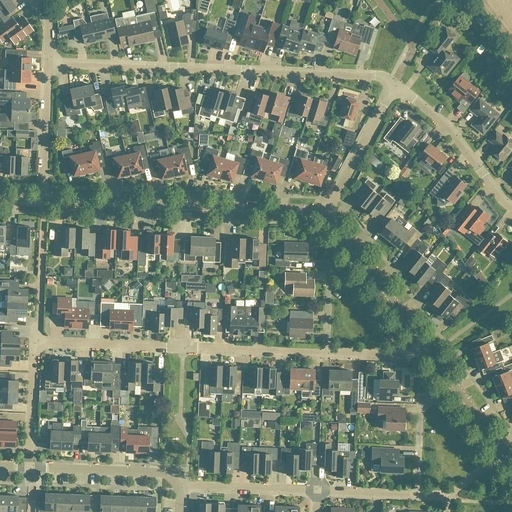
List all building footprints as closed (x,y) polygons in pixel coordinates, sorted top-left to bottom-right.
[(10,1),(9,2),(7,0),(0,0),(0,26),(9,20),(6,16),(15,9),(10,1)] [(198,0),(197,10),(197,12),(205,14),(209,0),(198,0)] [(255,13),(262,15),(266,6),(258,4),(255,13)] [(188,45),(183,26),(190,23),(196,23),(197,12),(197,10),(191,10),(191,15),(186,14),(182,16),(181,20),(182,22),(166,25),(172,48),(188,45)] [(137,25),(141,44),(153,42),(150,28),(157,27),(154,13),(135,17),(137,25)] [(107,14),(100,15),(89,18),(91,24),(95,43),(106,40),(106,38),(114,36),(110,19),(108,19),(107,14)] [(241,14),(234,36),(241,38),(239,45),(241,46),(241,47),(248,49),(249,48),(251,49),(257,28),(250,26),(253,18),(241,14)] [(137,25),(135,17),(123,20),(122,18),(114,20),(120,47),(128,45),(129,47),(141,44),(137,25)] [(9,37),(14,44),(32,31),(23,19),(16,25),(12,20),(0,28),(0,40),(1,42),(9,37)] [(331,19),(327,33),(337,36),(334,45),(333,49),(344,53),(352,26),(345,24),(331,19)] [(81,20),(72,22),(75,33),(81,32),(84,46),(95,43),(91,24),(86,25),(85,24),(81,20)] [(202,45),(221,51),(224,43),(229,44),(234,29),(235,25),(225,22),(222,34),(214,32),(216,26),(207,24),(202,40),(203,40),(202,45)] [(260,52),(263,52),(265,45),(272,47),(279,26),(267,22),(264,30),(257,28),(251,49),(253,49),(253,50),(260,52)] [(298,50),(304,31),(305,26),(291,22),(289,29),(282,27),(277,43),(284,46),(282,49),(297,54),(298,50)] [(352,26),(344,53),(355,56),(360,40),(370,43),(374,30),(364,26),(363,28),(353,25),(352,26)] [(441,38),(430,51),(437,56),(431,63),(432,70),(436,73),(441,73),(445,76),(458,60),(451,54),(449,57),(443,52),(455,37),(445,29),(439,37),(441,38)] [(298,50),(312,55),(313,51),(320,53),(325,36),(317,34),(317,35),(304,31),(298,50)] [(15,59),(15,51),(5,51),(5,59),(11,59),(10,71),(30,72),(31,59),(15,59)] [(4,78),(3,91),(15,91),(16,83),(30,83),(30,72),(10,71),(4,71),(4,78)] [(479,93),(466,83),(469,79),(469,77),(465,75),(463,75),(460,78),(460,77),(447,93),(459,102),(462,98),(470,105),(479,93)] [(94,112),(97,111),(102,110),(99,95),(93,96),(91,86),(80,88),(85,108),(91,107),(91,109),(94,112)] [(124,91),(124,90),(123,87),(110,90),(112,99),(105,101),(108,115),(115,113),(115,109),(127,107),(124,91)] [(80,115),(78,110),(85,108),(80,88),(69,91),(72,103),(64,105),(66,118),(80,115)] [(128,110),(141,107),(142,111),(149,109),(146,95),(139,97),(137,88),(124,90),(124,91),(127,107),(128,110)] [(164,116),(163,110),(171,108),(168,92),(167,89),(154,92),(156,101),(150,103),(154,119),(164,116)] [(181,110),(182,116),(192,113),(189,99),(183,100),(181,89),(168,92),(171,108),(172,112),(181,110)] [(216,118),(223,94),(212,91),(208,104),(202,103),(198,116),(209,120),(210,117),(216,118)] [(231,108),(236,95),(224,91),(223,94),(216,118),(233,124),(237,110),(231,108)] [(5,111),(29,112),(29,100),(15,99),(15,93),(0,92),(0,106),(5,107),(5,111)] [(264,112),(268,97),(249,92),(241,116),(248,118),(247,121),(260,125),(264,112)] [(269,93),(268,97),(264,112),(276,116),(274,121),(281,124),(289,99),(269,93)] [(307,118),(312,100),(306,98),(307,96),(299,94),(295,108),(289,106),(286,116),(299,120),(300,116),(307,118)] [(339,117),(345,119),(344,122),(346,122),(345,128),(356,131),(360,116),(354,114),(357,103),(356,103),(354,100),(348,98),(346,100),(344,99),(339,117)] [(319,102),(312,100),(307,118),(313,120),(312,124),(325,128),(328,118),(322,117),(327,102),(319,100),(319,102)] [(470,111),(475,116),(476,115),(479,117),(472,126),(483,135),(499,116),(479,100),(470,111)] [(0,128),(13,129),(14,123),(28,124),(29,112),(5,111),(5,115),(0,114),(0,128)] [(416,143),(412,139),(419,130),(408,121),(404,126),(402,127),(397,122),(383,139),(390,145),(393,141),(408,153),(416,143)] [(491,153),(502,162),(511,150),(511,142),(504,136),(503,138),(496,132),(488,141),(495,147),(491,153)] [(198,143),(207,143),(207,135),(199,135),(198,143)] [(82,155),(86,174),(99,171),(97,161),(102,159),(99,142),(92,144),(93,146),(89,147),(90,153),(82,155)] [(134,155),(125,156),(130,176),(143,173),(140,162),(146,161),(143,146),(132,149),(134,155)] [(446,159),(429,146),(420,158),(436,171),(446,159)] [(169,158),(174,178),(187,175),(184,164),(191,162),(188,148),(176,150),(178,156),(169,158)] [(206,175),(219,179),(225,160),(216,158),(218,152),(206,148),(202,163),(209,165),(206,175)] [(15,157),(14,175),(26,176),(27,158),(28,158),(29,150),(15,149),(15,157)] [(294,179),(307,183),(312,164),(305,161),(308,153),(296,149),(291,166),(297,168),(294,179)] [(14,175),(15,157),(8,157),(7,151),(0,150),(0,163),(3,164),(3,175),(14,175)] [(161,181),(174,178),(169,158),(167,150),(161,151),(159,153),(160,154),(149,157),(152,171),(158,170),(161,181)] [(71,151),(61,153),(62,156),(65,168),(70,166),(73,177),(86,174),(82,155),(81,151),(72,154),(71,151)] [(130,176),(125,156),(113,159),(111,151),(105,152),(109,169),(114,168),(117,179),(130,176)] [(253,167),(250,177),(263,181),(269,162),(268,162),(260,159),(262,154),(252,151),(247,165),(253,167)] [(269,162),(263,181),(276,185),(279,175),(284,176),(289,162),(270,156),(268,162),(269,162)] [(334,156),(327,169),(334,173),(341,159),(334,156)] [(233,163),(225,160),(219,179),(232,183),(235,173),(241,175),(245,160),(235,157),(233,163)] [(312,164),(307,183),(319,187),(327,162),(322,161),(314,158),(312,164)] [(398,175),(404,179),(410,171),(404,167),(398,175)] [(441,179),(431,191),(439,198),(441,195),(453,204),(462,193),(461,192),(466,186),(455,177),(448,185),(441,179)] [(357,203),(366,210),(378,195),(373,191),(376,187),(367,180),(356,195),(360,198),(357,203)] [(406,194),(410,190),(404,184),(400,187),(406,194)] [(383,217),(395,202),(386,195),(383,199),(378,195),(366,210),(375,218),(379,213),(383,217)] [(464,234),(469,228),(479,236),(484,229),(481,227),(489,217),(477,208),(475,211),(469,206),(453,226),(464,234)] [(390,243),(402,228),(401,227),(405,222),(399,217),(391,211),(382,222),(387,225),(380,234),(390,243)] [(0,251),(4,251),(4,255),(10,255),(10,243),(10,242),(4,242),(5,226),(0,225),(0,251)] [(10,255),(10,256),(16,256),(18,256),(28,257),(28,248),(29,240),(30,234),(29,234),(29,228),(24,227),(17,226),(17,230),(16,243),(10,243),(10,255)] [(407,232),(402,228),(390,243),(400,251),(407,242),(413,246),(417,240),(421,235),(411,227),(407,232)] [(67,248),(74,249),(75,229),(62,229),(62,235),(56,235),(55,256),(66,257),(67,248)] [(88,230),(75,229),(74,249),(82,249),(81,256),(94,257),(94,243),(95,235),(88,235),(88,230)] [(95,237),(94,259),(109,260),(109,250),(115,250),(116,231),(104,230),(103,237),(95,237)] [(121,260),(135,261),(136,238),(128,238),(129,231),(116,231),(115,250),(122,250),(121,260)] [(159,255),(160,236),(154,235),(154,232),(148,232),(148,237),(147,239),(140,239),(140,252),(137,252),(137,266),(145,267),(145,255),(159,255)] [(166,262),(178,263),(179,240),(173,240),(172,238),(172,233),(166,233),(166,236),(160,236),(159,255),(166,255),(166,262)] [(487,252),(495,259),(508,243),(497,235),(495,238),(490,234),(477,251),(484,256),(487,252)] [(202,256),(203,238),(190,238),(190,251),(184,250),(183,262),(194,263),(195,256),(202,256)] [(214,239),(203,238),(202,256),(202,263),(219,264),(220,252),(214,251),(214,239)] [(232,243),(225,243),(224,268),(237,269),(237,264),(244,264),(244,262),(245,240),(232,239),(232,243)] [(258,240),(245,240),(244,262),(252,263),(252,267),(264,267),(265,246),(258,245),(258,240)] [(404,268),(414,276),(415,276),(425,263),(427,261),(422,256),(428,248),(417,240),(413,246),(409,251),(414,256),(404,268)] [(275,267),(289,268),(289,261),(306,261),(307,245),(284,244),(283,260),(275,260),(275,267)] [(471,253),(465,256),(468,263),(474,260),(471,253)] [(437,259),(430,267),(425,263),(415,276),(414,276),(412,278),(422,287),(432,274),(438,279),(442,273),(447,267),(437,259)] [(259,272),(249,272),(248,283),(259,283),(259,272)] [(452,281),(442,273),(438,279),(433,284),(438,288),(428,300),(438,308),(449,295),(449,296),(451,293),(445,289),(452,281)] [(305,275),(300,275),(285,275),(284,288),(293,288),(293,296),(313,296),(313,282),(305,282),(305,275)] [(17,283),(0,282),(0,295),(2,295),(2,303),(7,303),(26,304),(27,291),(17,290),(17,283)] [(204,284),(186,284),(185,291),(204,292),(204,284)] [(460,292),(454,300),(466,309),(472,302),(460,292)] [(449,295),(438,308),(436,311),(446,319),(451,313),(456,318),(466,309),(454,300),(449,296),(449,295)] [(75,329),(76,309),(70,309),(71,300),(57,299),(56,320),(64,320),(64,329),(75,329)] [(181,320),(182,303),(175,302),(173,300),(167,300),(165,302),(164,302),(164,307),(164,315),(163,327),(164,327),(175,327),(175,319),(181,320)] [(76,309),(75,329),(87,330),(88,316),(94,316),(94,303),(76,302),(76,309)] [(164,315),(164,307),(158,307),(158,303),(142,302),(142,305),(142,317),(142,319),(147,319),(152,324),(152,333),(163,333),(164,327),(163,327),(164,315)] [(26,304),(7,303),(7,310),(0,309),(0,322),(16,323),(16,316),(26,317),(26,304)] [(186,315),(186,320),(192,320),(192,328),(203,328),(204,328),(204,316),(205,309),(205,304),(198,303),(187,303),(186,315)] [(120,331),(121,311),(114,311),(114,304),(100,304),(100,316),(109,316),(108,331),(120,331)] [(128,312),(121,311),(120,331),(132,332),(133,317),(142,317),(142,305),(129,305),(128,312)] [(229,335),(243,336),(244,309),(244,308),(224,307),(223,333),(229,333),(229,335)] [(263,335),(264,323),(264,309),(253,308),(253,309),(244,309),(243,336),(257,336),(257,334),(263,335)] [(222,310),(205,309),(204,316),(204,328),(203,328),(203,334),(215,335),(215,322),(221,322),(222,310)] [(299,320),(300,312),(290,312),(289,338),(304,338),(304,332),(311,332),(312,321),(299,320)] [(0,349),(0,350),(18,350),(19,339),(11,338),(11,332),(0,331),(0,349)] [(491,336),(480,341),(482,346),(472,350),(476,361),(492,354),(488,344),(494,342),(491,336)] [(9,361),(18,362),(18,350),(0,350),(0,349),(0,367),(9,367),(9,361)] [(501,369),(504,368),(502,362),(504,361),(500,351),(492,354),(476,361),(480,371),(491,367),(493,372),(501,369)] [(44,392),(55,393),(56,383),(63,383),(64,381),(63,381),(64,361),(64,363),(51,363),(51,377),(45,377),(44,392)] [(76,376),(76,362),(64,361),(63,381),(64,381),(71,381),(70,389),(82,390),(82,376),(76,376)] [(101,382),(102,363),(91,362),(90,375),(84,375),(83,387),(94,388),(97,391),(101,391),(101,382)] [(101,382),(101,391),(112,391),(112,399),(120,399),(120,382),(118,382),(118,376),(113,375),(113,365),(113,363),(102,363),(101,382)] [(140,387),(140,383),(141,364),(128,364),(128,372),(121,372),(121,391),(134,391),(134,387),(140,387)] [(153,370),(153,365),(141,364),(140,383),(140,387),(140,383),(146,383),(146,392),(159,392),(160,371),(153,370)] [(511,364),(504,368),(501,369),(503,374),(492,378),(497,389),(511,382),(511,380),(509,372),(511,370),(511,364)] [(221,395),(221,387),(222,367),(210,367),(209,381),(203,381),(203,399),(209,399),(209,395),(221,395)] [(221,395),(240,396),(240,383),(234,382),(235,368),(222,367),(221,387),(221,395)] [(261,397),(261,395),(262,389),(262,369),(250,368),(249,383),(242,383),(241,395),(254,395),(255,397),(261,397)] [(261,395),(281,396),(282,374),(275,373),(275,369),(262,369),(262,389),(261,395)] [(301,390),(302,370),(290,370),(289,383),(283,382),(283,395),(289,396),(289,390),(301,390)] [(301,390),(301,398),(307,398),(309,396),(313,396),(319,397),(319,384),(313,384),(314,371),(302,370),(301,390)] [(333,391),(339,391),(340,372),(329,371),(328,385),(322,385),(321,396),(332,397),(333,391)] [(350,391),(351,372),(340,372),(339,391),(350,391)] [(0,392),(17,393),(17,382),(4,381),(4,375),(0,374),(0,392)] [(391,395),(397,395),(397,382),(394,382),(394,376),(392,374),(385,374),(383,376),(383,381),(379,381),(379,395),(376,394),(376,401),(391,402),(391,395)] [(511,382),(497,389),(501,399),(502,399),(511,395),(511,396),(511,382)] [(3,404),(16,405),(17,393),(0,392),(0,410),(3,410),(3,404)] [(357,403),(356,412),(369,412),(369,404),(364,404),(357,403)] [(385,421),(385,430),(404,431),(404,430),(405,430),(405,424),(404,424),(404,409),(378,408),(377,420),(385,421)] [(80,428),(80,434),(88,434),(87,444),(87,452),(99,452),(100,428),(89,428),(86,428),(86,421),(81,421),(80,428)] [(0,434),(15,435),(16,423),(0,422),(0,434)] [(47,426),(47,432),(50,432),(49,451),(61,451),(61,432),(61,427),(61,424),(52,424),(52,426),(47,426)] [(100,428),(99,452),(110,453),(110,452),(118,452),(119,424),(110,424),(110,429),(100,428)] [(61,427),(61,432),(61,451),(72,451),(72,445),(80,446),(80,434),(80,428),(70,427),(70,428),(61,427)] [(137,436),(137,454),(148,454),(148,444),(157,444),(157,429),(144,428),(138,428),(138,431),(137,436)] [(137,454),(137,436),(138,431),(126,430),(126,429),(120,429),(119,453),(125,453),(137,454)] [(0,447),(15,448),(15,435),(0,434),(0,447)] [(219,473),(220,453),(213,453),(213,443),(201,443),(200,457),(206,457),(206,473),(219,473)] [(220,448),(220,453),(219,473),(232,474),(232,458),(238,458),(239,444),(227,444),(227,448),(220,448)] [(298,470),(310,471),(310,457),(316,457),(317,445),(306,444),(306,450),(298,450),(298,456),(298,470)] [(324,467),(324,471),(336,472),(337,458),(337,452),(330,451),(330,445),(321,445),(320,457),(320,466),(324,467)] [(259,455),(259,449),(241,448),(241,460),(246,461),(246,474),(258,475),(259,455)] [(277,449),(259,449),(259,455),(258,475),(270,475),(270,461),(276,461),(277,449)] [(286,462),(286,476),(298,476),(298,470),(298,456),(292,456),(292,450),(281,449),(280,462),(286,462)] [(380,473),(402,474),(403,458),(398,458),(398,451),(372,449),(371,464),(380,465),(380,473)] [(336,472),(335,478),(348,478),(348,464),(354,464),(355,452),(337,452),(337,458),(336,472)] [(55,511),(56,495),(45,494),(45,503),(38,503),(38,511),(55,511)] [(56,495),(55,511),(66,511),(67,495),(56,495)] [(76,511),(78,496),(67,495),(66,511),(76,511)] [(93,511),(94,506),(88,506),(89,496),(78,496),(76,511),(93,511)] [(17,508),(18,497),(7,497),(6,511),(26,511),(26,509),(17,508)] [(94,506),(93,511),(110,511),(111,497),(100,497),(100,506),(94,506)] [(121,511),(122,497),(111,497),(110,511),(121,511)] [(132,511),(133,498),(122,497),(121,511),(132,511)] [(133,498),(132,511),(143,511),(144,498),(133,498)] [(154,511),(155,499),(144,498),(143,511),(154,511)]
